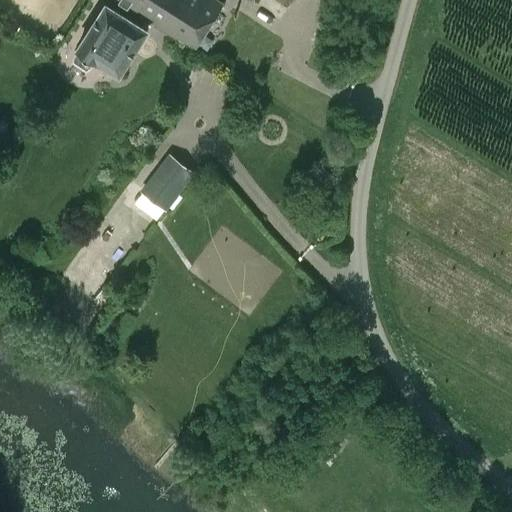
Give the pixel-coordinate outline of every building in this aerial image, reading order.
[(86,67),(91,64),(95,57),(119,73),(151,23),(114,0),(108,0),(74,54),(73,59),(86,67)] [(114,0),(151,23),(191,50),(223,1),(220,0),(114,0)] [(165,209),(195,170),(169,151),(140,189),(165,209)] [(201,281),(256,298),(269,257),(215,239),(201,281)] [(183,282),(177,293),(228,323),(235,312),(183,282)] [(37,293),(42,297),(47,291),(41,287),(37,293)]
